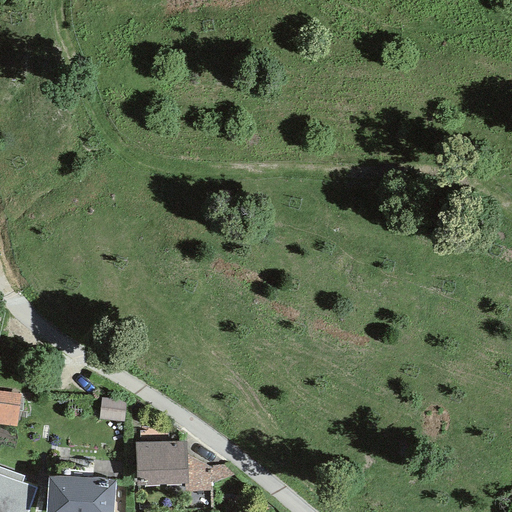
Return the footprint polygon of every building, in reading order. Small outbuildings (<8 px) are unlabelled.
[(20,394),(0,390),(0,423),(16,426),(20,394)] [(125,400),(100,398),(98,418),(123,421),(125,400)] [(185,440),(134,442),(136,484),(187,482),(186,454),(185,440)] [(209,466),(186,454),(187,482),(187,491),(210,490),(210,483),(234,474),(223,465),(209,466)] [(0,511),(27,511),(36,487),(21,482),(23,475),(0,467),(0,511)] [(112,511),(115,479),(49,474),(45,511),(112,511)]
